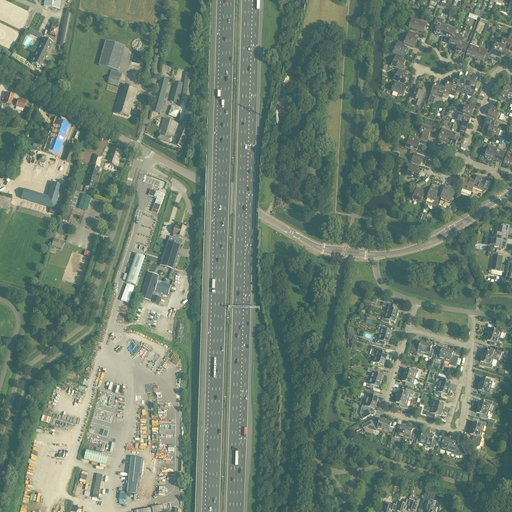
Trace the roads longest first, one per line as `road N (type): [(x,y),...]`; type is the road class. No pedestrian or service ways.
road 1 (motorway): [(234,511),(250,0)]
road 2 (motorway): [(226,0),(212,511)]
road 3 (unclassified): [(0,440),(20,372),(85,320),(140,147)]
road 4 (track): [(267,218),(284,331),(281,511)]
road 5 (track): [(267,218),(275,204),(279,114),(316,0)]
road 6 (tertiary): [(307,242),(140,147)]
road 7 (tertiary): [(136,145),(0,68)]
road 8 (unclassified): [(136,145),(170,0)]
road 9 (tertiary): [(375,254),(430,242),(507,193)]
road 10 (residential): [(409,328),(385,404),(389,413),(444,430)]
